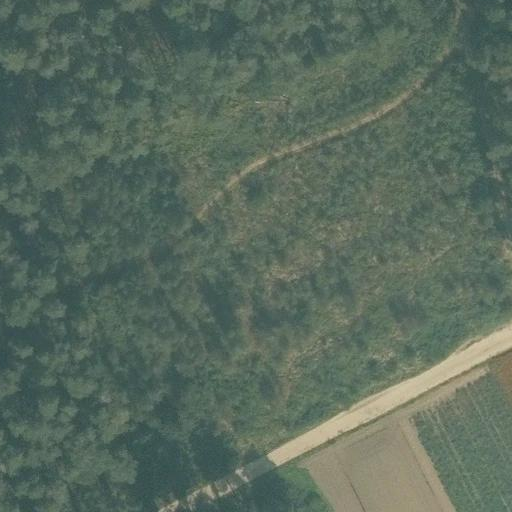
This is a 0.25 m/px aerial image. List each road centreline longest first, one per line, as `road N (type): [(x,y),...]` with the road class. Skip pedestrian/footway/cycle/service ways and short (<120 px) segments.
road 1 (track): [(511,340),(184,511)]
road 2 (track): [(466,0),(511,189)]
